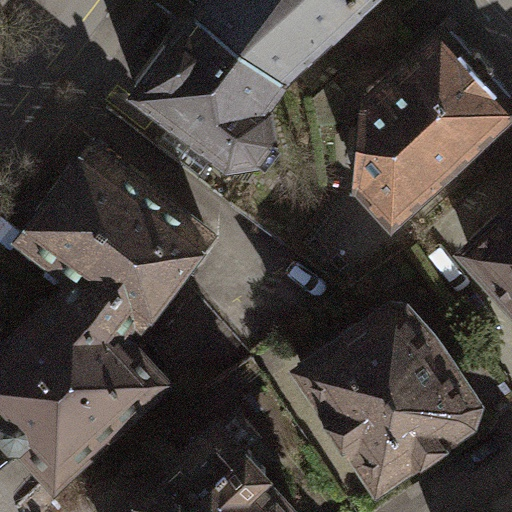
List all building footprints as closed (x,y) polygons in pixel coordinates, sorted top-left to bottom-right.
[(198,0),(195,5),(281,72),(362,0),(198,0)] [(195,5),(137,84),(224,154),(256,151),(272,131),(264,91),(281,72),(195,5)] [(393,215),(511,105),(511,99),(442,22),(366,93),(356,177),(393,215)] [(43,207),(25,231),(76,269),(63,287),(119,328),(134,307),(141,312),(206,225),(93,141),(77,163),(70,157),(36,203),(43,207)] [(511,201),(468,242),(511,290),(511,201)] [(119,328),(63,287),(0,344),(0,428),(9,436),(24,438),(54,471),(162,373),(119,328)] [(299,362),(379,475),(470,412),(472,398),(405,303),(388,300),(299,362)] [(295,511),(258,471),(269,462),(246,437),(238,444),(218,421),(117,511),(295,511)] [(511,463),(500,471),(511,488),(511,463)]
